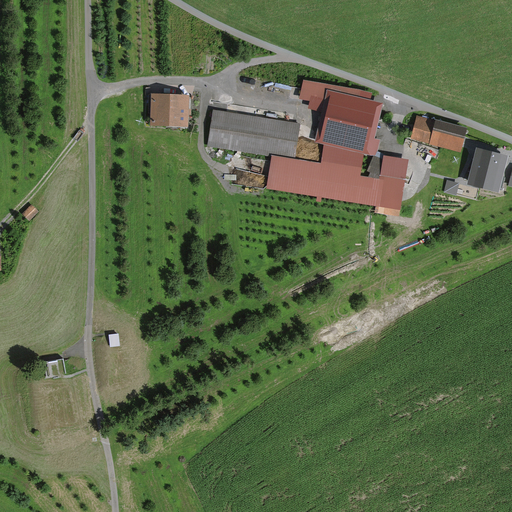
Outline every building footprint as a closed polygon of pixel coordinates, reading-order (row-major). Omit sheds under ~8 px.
[(382,106),(335,94),(323,142),(371,154),(382,106)] [(189,99),(152,97),(150,128),(188,129),(189,99)] [(300,127),(217,114),(212,146),(275,156),(295,159),(300,127)] [(420,117),(413,138),(462,152),(468,132),(420,117)] [(504,159),(475,152),(468,180),(497,188),(504,159)] [(275,156),(270,188),(401,208),(405,185),(359,178),(361,169),(295,159),(275,156)] [(39,212),(32,205),(23,215),(30,222),(39,212)] [(119,335),(108,336),(110,348),(120,347),(119,335)] [(64,359),(44,362),(46,378),(66,374),(64,359)]
